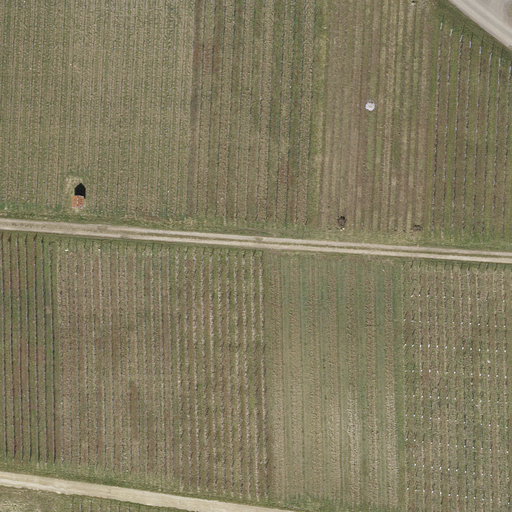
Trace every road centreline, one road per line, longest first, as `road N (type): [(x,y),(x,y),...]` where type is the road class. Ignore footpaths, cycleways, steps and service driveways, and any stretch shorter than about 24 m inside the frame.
road 1 (track): [(511,257),(0,224)]
road 2 (track): [(310,511),(0,466)]
